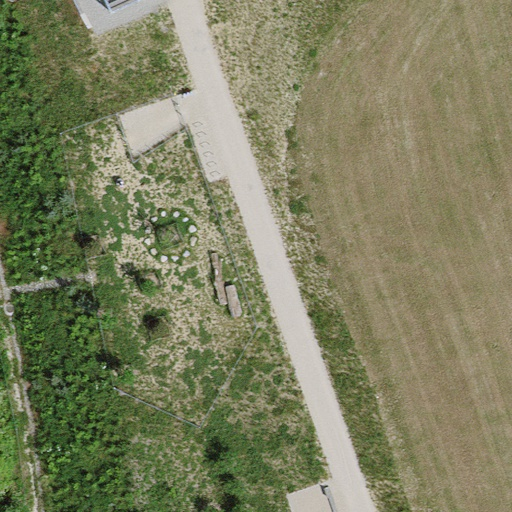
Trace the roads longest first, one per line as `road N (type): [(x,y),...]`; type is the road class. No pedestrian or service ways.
road 1 (motorway): [(369,511),(224,0)]
road 2 (motorway): [(0,91),(87,511)]
